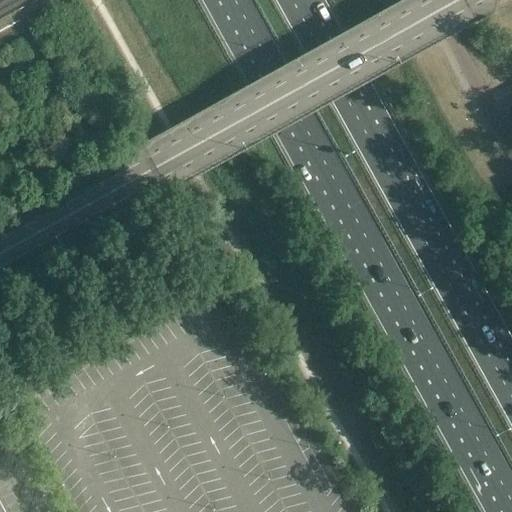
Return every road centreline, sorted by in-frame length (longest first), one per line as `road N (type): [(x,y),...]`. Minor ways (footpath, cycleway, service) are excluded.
road 1 (trunk): [(233,0),(511,504)]
road 2 (tertiary): [(0,255),(462,0)]
road 3 (trunk): [(511,398),(291,0)]
